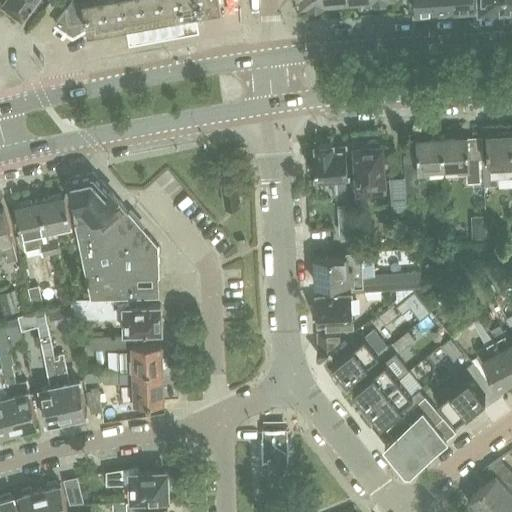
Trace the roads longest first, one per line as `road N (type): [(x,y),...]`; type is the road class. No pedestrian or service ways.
road 1 (residential): [(290,384),(272,105)]
road 2 (primary): [(269,59),(0,110)]
road 3 (primary): [(4,156),(272,105)]
road 4 (primary): [(511,39),(269,59)]
road 5 (primary): [(272,105),(511,89)]
road 6 (residential): [(0,466),(222,416)]
road 7 (residential): [(401,511),(290,384)]
road 8 (residential): [(405,511),(511,424)]
